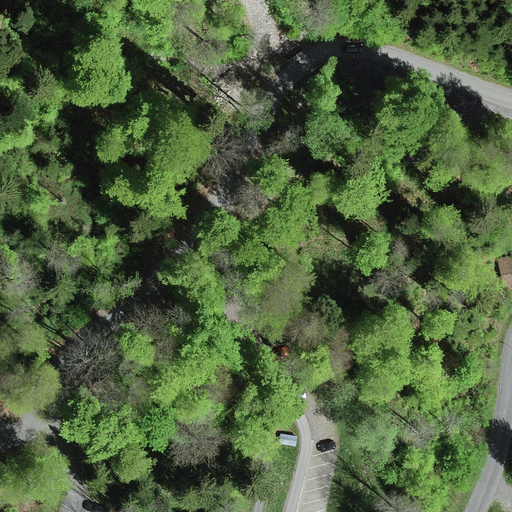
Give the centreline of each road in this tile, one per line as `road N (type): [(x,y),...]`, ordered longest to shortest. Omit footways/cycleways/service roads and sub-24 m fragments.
road 1 (tertiary): [(511,102),(370,55),(311,57),(176,269),(71,356),(18,436),(0,438)]
road 2 (residential): [(511,383),(473,511)]
